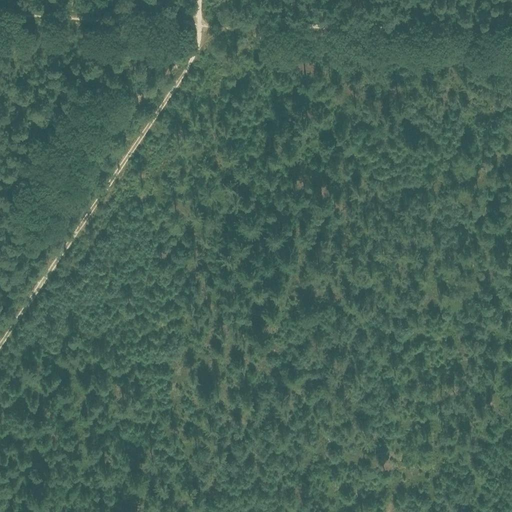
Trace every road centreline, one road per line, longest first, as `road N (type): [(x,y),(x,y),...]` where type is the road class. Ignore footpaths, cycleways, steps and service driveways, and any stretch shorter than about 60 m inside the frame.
road 1 (track): [(0,347),(189,60),(198,32)]
road 2 (track): [(197,21),(511,29)]
road 3 (track): [(0,14),(197,21)]
